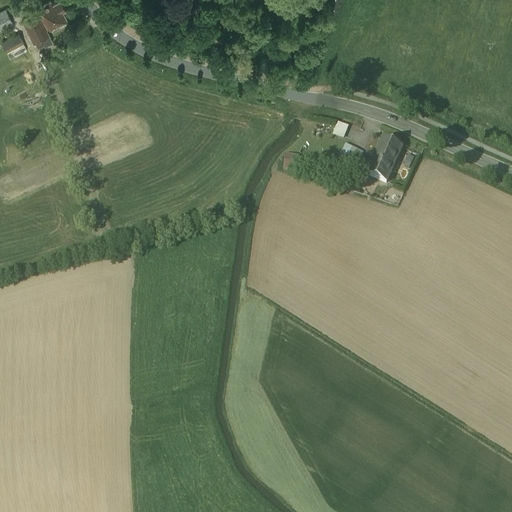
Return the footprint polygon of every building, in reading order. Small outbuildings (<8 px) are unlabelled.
[(39,11),(37,12),(47,29),(49,28),(51,27),(51,28),(53,31),(60,27),(58,24),(58,23),(67,19),(63,11),(66,10),(60,0),(53,4),(51,1),(38,8),(39,11)] [(0,32),(14,25),(6,9),(0,12),(0,32)] [(53,42),(50,36),(37,12),(21,20),(34,44),(36,43),(38,47),(44,44),(45,47),(53,42)] [(10,59),(27,50),(19,34),(2,42),(10,59)] [(0,86),(0,94),(7,107),(41,88),(31,69),(0,86)] [(350,126),(339,122),(334,136),(345,140),(350,126)] [(141,143),(132,123),(74,149),(82,169),(141,143)] [(402,148),(382,140),(366,176),(387,184),(402,148)] [(362,152),(346,146),(341,157),(358,163),(362,152)] [(10,199),(69,173),(61,155),(2,182),(10,199)] [(300,157),(285,156),(285,170),(300,170),(300,157)] [(401,200),(396,194),(392,198),(396,203),(401,200)]
